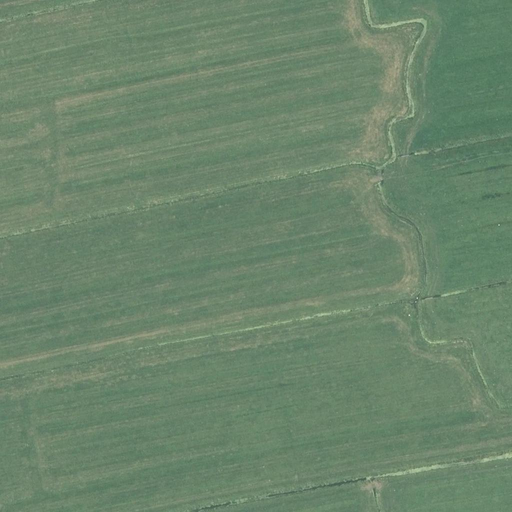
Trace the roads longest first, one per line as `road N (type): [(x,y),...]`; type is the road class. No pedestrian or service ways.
road 1 (track): [(379,0),(393,13),(429,13),(435,24),(420,68),(419,116),(396,178),(402,199),(431,233),(430,311),(442,326),(486,335),(495,366),(511,383)]
road 2 (track): [(128,511),(511,440)]
